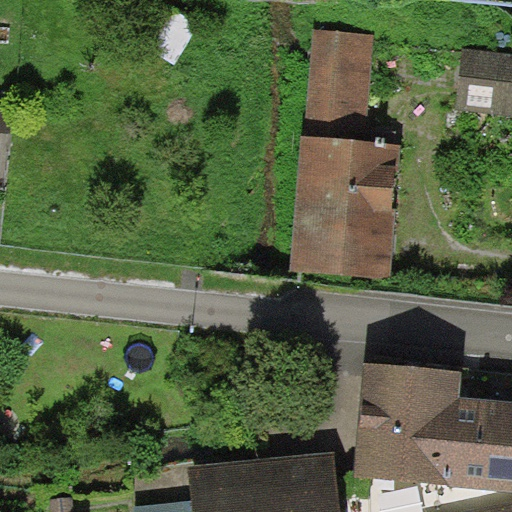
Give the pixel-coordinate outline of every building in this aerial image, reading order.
[(373,36),(315,31),(306,141),(365,146),(373,36)] [(511,55),(463,50),(457,110),(511,116),(511,55)] [(301,141),(290,272),(390,281),(394,241),(402,149),(365,146),(306,141),(301,141)] [(410,372),(363,368),(354,481),(511,494),(511,405),(460,402),(463,376),(410,372)] [(339,511),(333,455),(187,471),(191,501),(191,511),(339,511)] [(191,511),(191,501),(135,507),(135,511),(191,511)]
